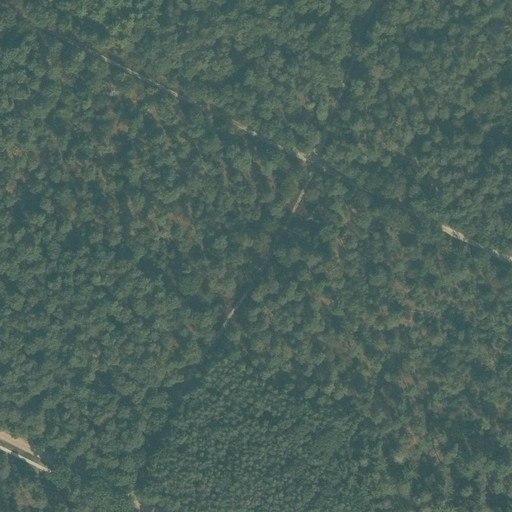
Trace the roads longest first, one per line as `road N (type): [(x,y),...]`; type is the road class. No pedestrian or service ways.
road 1 (track): [(0,10),(511,266)]
road 2 (track): [(158,511),(0,434)]
